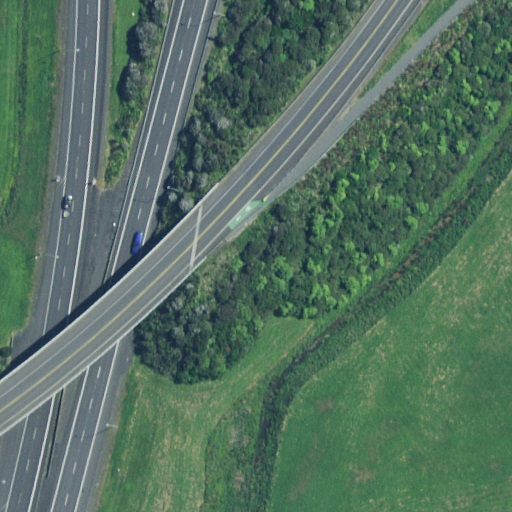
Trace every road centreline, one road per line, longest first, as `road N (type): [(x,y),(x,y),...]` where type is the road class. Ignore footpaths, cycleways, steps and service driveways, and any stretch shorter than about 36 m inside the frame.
road 1 (tertiary): [(395,0),(202,235),(0,410)]
road 2 (motorway): [(195,0),(64,511)]
road 3 (motorway): [(17,511),(58,314),(87,0)]
